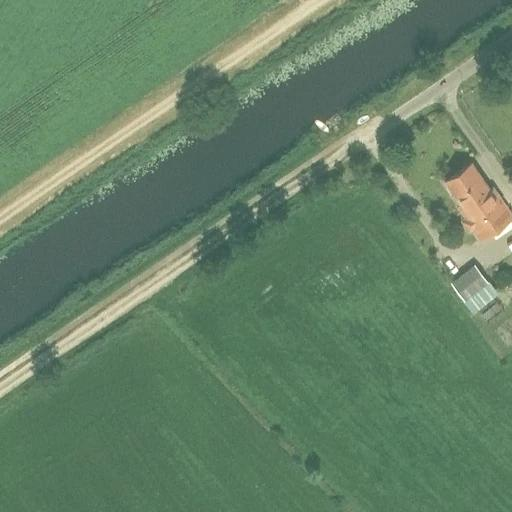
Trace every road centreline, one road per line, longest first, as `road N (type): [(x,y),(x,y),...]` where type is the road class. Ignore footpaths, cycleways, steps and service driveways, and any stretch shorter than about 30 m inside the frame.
road 1 (track): [(0,391),(361,141)]
road 2 (track): [(0,219),(320,0)]
road 3 (unclassified): [(361,141),(511,40)]
